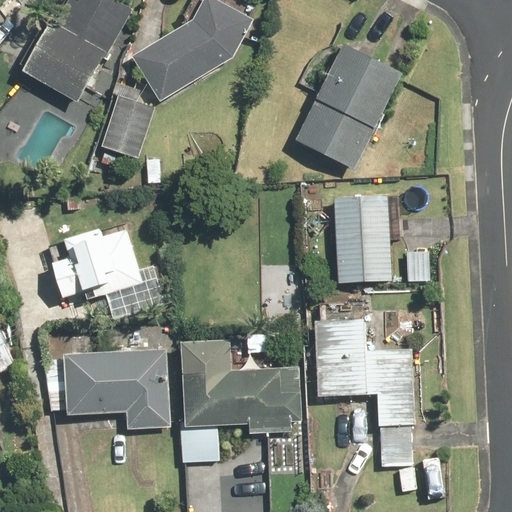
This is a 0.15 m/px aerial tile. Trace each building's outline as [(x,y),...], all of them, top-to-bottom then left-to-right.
[(82,104),(134,8),(118,0),(65,0),(26,73),(82,104)] [(118,79),(112,94),(120,97),(103,147),(140,159),(157,110),(161,99),(162,102),(233,59),(254,21),(216,0),(207,0),(195,23),(136,58),(157,93),(118,79)] [(403,75),(346,47),(297,142),(355,171),(403,75)] [(390,198),(338,200),(340,283),(393,281),(390,198)] [(102,229),(50,246),(67,299),(85,293),(88,303),(109,296),(115,315),(150,304),(126,231),(105,238),(102,229)] [(365,321),(318,322),(321,399),(378,398),(380,467),(416,466),(412,351),(366,352),(365,321)] [(0,373),(16,366),(0,329),(0,373)] [(233,344),(183,344),(183,464),(218,464),(218,424),(250,424),(250,434),(304,434),(304,370),(233,370),(233,344)] [(168,353),(68,358),(44,359),(47,415),(71,413),(71,418),(129,415),(130,431),(172,428),(168,353)]
